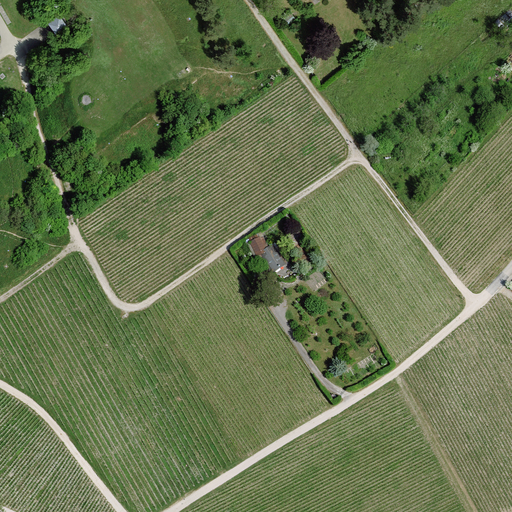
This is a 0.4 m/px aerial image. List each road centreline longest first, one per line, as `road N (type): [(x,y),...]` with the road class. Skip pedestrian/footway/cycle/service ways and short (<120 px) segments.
road 1 (track): [(497,283),(397,372),(171,511)]
road 2 (track): [(80,241),(116,301),(140,307),(360,154)]
road 3 (track): [(12,46),(80,241)]
road 4 (track): [(248,0),(360,154)]
road 5 (track): [(360,154),(477,304)]
road 6 (track): [(122,511),(52,422),(0,384)]
road 7 (track): [(471,511),(397,372)]
